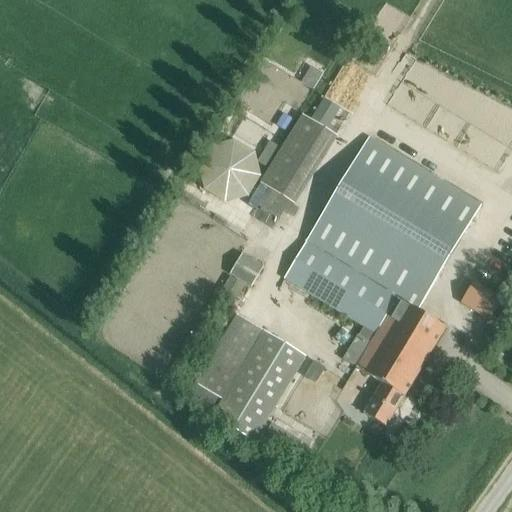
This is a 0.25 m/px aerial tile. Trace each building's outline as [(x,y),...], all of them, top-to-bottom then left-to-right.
[(395,45),(410,15),(385,3),(370,34),(395,45)] [(258,212),(260,208),(280,220),(285,210),(295,217),(298,211),(294,208),(336,139),(302,118),(260,188),(256,195),(253,193),(241,214),(249,219),(254,210),(258,212)] [(229,135),(198,183),(239,209),(263,171),(253,165),(260,154),(229,135)] [(368,139),(284,279),(376,335),(356,369),(381,385),(363,415),(385,428),(445,330),(417,312),(480,207),(368,139)] [(254,286),(265,265),(242,253),(232,274),(254,286)] [(220,300),(236,307),(247,283),(231,276),(220,300)] [(486,320),(497,304),(464,283),(453,299),(486,320)] [(306,359),(264,334),(236,317),(195,385),(222,402),(212,419),(253,445),(306,359)] [(368,400),(365,398),(368,390),(347,382),(341,400),(365,409),(368,400)]
